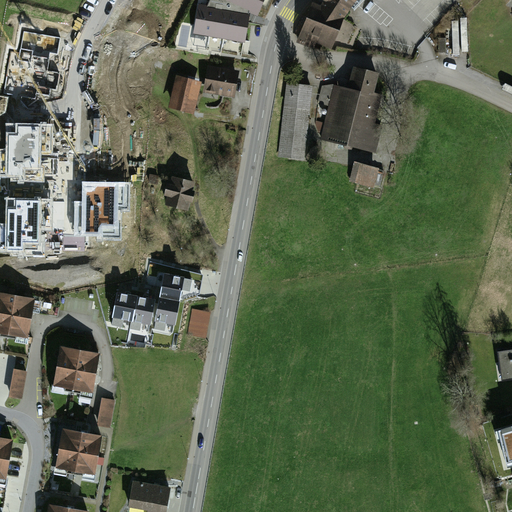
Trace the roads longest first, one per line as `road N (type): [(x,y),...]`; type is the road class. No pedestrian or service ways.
road 1 (secondary): [(192,511),(276,43)]
road 2 (residential): [(276,43),(437,72),(511,107)]
road 3 (residential): [(28,511),(38,439),(28,420),(0,409)]
